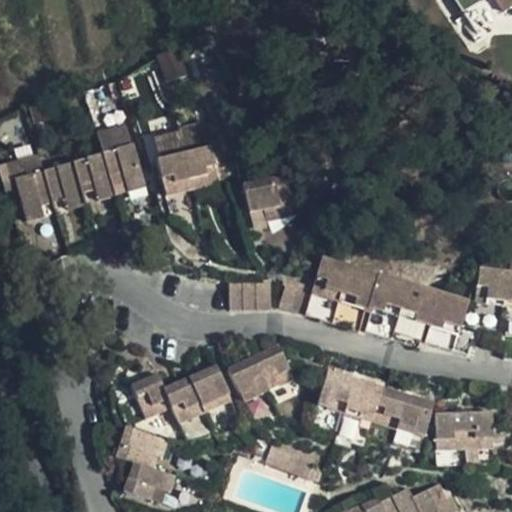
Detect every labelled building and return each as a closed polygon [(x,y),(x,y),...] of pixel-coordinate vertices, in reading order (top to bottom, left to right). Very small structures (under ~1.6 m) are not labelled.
[(456,0),(453,3),(456,9),(471,0),(456,0)] [(154,133),(157,153),(203,144),(200,125),(154,133)] [(211,142),(156,157),(166,196),(221,181),(211,142)] [(135,146),(103,156),(110,179),(125,175),(127,181),(129,186),(145,182),(135,146)] [(110,179),(103,156),(74,165),(81,188),(94,184),(96,191),(98,196),(114,191),(112,185),(110,179)] [(81,188),(74,165),(44,174),(52,197),(64,194),(66,200),(68,205),(85,200),(83,194),(81,188)] [(52,197),(44,174),(14,183),(25,218),(43,213),(41,207),(39,201),(52,197)] [(125,175),(110,179),(112,185),(127,181),(125,175)] [(273,211),(300,204),(293,175),(252,186),(258,214),(273,211)] [(147,188),(145,182),(129,186),(131,193),(147,188)] [(94,184),(81,188),(83,194),(96,191),(94,184)] [(116,198),(114,191),(98,196),(100,203),(116,198)] [(64,194),(52,197),(54,203),(66,200),(64,194)] [(54,203),(52,197),(39,201),(41,207),(54,203)] [(86,207),(85,200),(68,205),(69,212),(86,207)] [(303,215),(300,204),(273,211),(276,221),(303,215)] [(43,213),(25,218),(27,224),(44,219),(43,213)] [(349,294),(357,269),(330,261),(322,286),(349,294)] [(507,298),(510,269),(480,266),(478,295),(507,298)] [(378,303),(387,278),(357,269),(349,294),(378,303)] [(366,334),(374,311),(346,302),(320,294),(321,289),(290,278),(281,306),(366,334)] [(408,313),(416,287),(387,278),(378,303),(408,313)] [(232,281),(232,310),(273,309),(273,280),(232,281)] [(346,302),(349,294),(322,286),(321,289),(320,294),(346,302)] [(440,323),(448,297),(416,287),(408,313),(440,323)] [(376,311),(378,303),(349,294),(346,302),(374,311),(376,311)] [(506,306),(507,298),(478,295),(477,302),(506,306)] [(475,305),(448,297),(440,323),(467,331),(475,305)] [(406,321),(408,313),(378,303),(376,311),(380,313),(402,320),(406,321)] [(427,348),(433,329),(406,321),(402,320),(380,313),(374,331),(427,348)] [(438,331),(440,323),(408,313),(406,321),(433,329),(438,331)] [(467,331),(440,323),(438,331),(465,339),(467,331)] [(476,333),(467,331),(465,339),(438,331),(435,342),(469,353),(476,333)] [(280,345),(254,358),(263,376),(273,371),(277,381),(293,373),(280,345)] [(263,376),(254,358),(229,370),(244,403),(270,391),(263,376)] [(215,368),(191,380),(203,406),(215,400),(211,390),(223,384),(215,368)] [(263,376),(270,391),(296,379),(293,373),(277,381),(273,371),(263,376)] [(348,408),(357,381),(329,373),(320,399),(348,408)] [(170,401),(166,392),(158,376),(132,387),(140,404),(152,398),(156,407),(170,401)] [(203,406),(191,380),(166,392),(170,401),(173,408),(186,402),(191,413),(203,406)] [(377,387),(357,381),(348,408),(374,416),(382,389),(377,387)] [(215,400),(203,406),(206,413),(231,401),(223,384),(211,390),(215,400)] [(409,397),(382,389),(374,416),(401,424),(409,397)] [(435,405),(409,397),(401,424),(427,432),(435,405)] [(173,408),(170,401),(156,407),(152,398),(140,404),(146,419),(173,408)] [(346,415),(348,408),(320,399),(318,406),(346,415)] [(206,413),(203,406),(191,413),(186,402),(173,408),(180,425),(206,413)] [(374,416),(348,408),(346,415),(371,423),(374,416)] [(493,410),(465,411),(465,441),(494,440),(493,410)] [(465,441),(465,411),(437,412),(437,442),(465,441)] [(401,424),(374,416),(371,423),(398,432),(401,424)] [(427,432),(401,424),(398,432),(424,440),(427,432)] [(155,457),(162,438),(128,427),(117,456),(135,462),(142,464),(147,454),(153,456),(155,457)] [(170,440),(162,438),(155,457),(163,459),(170,440)] [(494,440),(465,441),(465,449),(494,448),(494,440)] [(465,441),(437,442),(438,449),(465,449),(465,441)] [(311,478),(318,459),(275,443),(268,462),(311,478)] [(148,467),(153,456),(147,454),(142,464),(148,467)] [(329,463),(318,459),(311,478),(321,483),(329,463)] [(142,464),(135,462),(124,492),(148,500),(153,487),(160,489),(164,491),(170,474),(148,467),(142,464)] [(178,477),(170,474),(164,491),(172,494),(178,477)] [(421,511),(441,511),(440,510),(454,503),(443,482),(413,497),(421,511)] [(153,487),(148,500),(154,502),(160,489),(153,487)] [(421,511),(413,497),(409,488),(383,501),(388,511),(421,511)] [(388,511),(383,501),(380,495),(351,509),(352,511),(388,511)] [(451,511),(457,509),(454,503),(440,510),(441,511),(451,511)]
